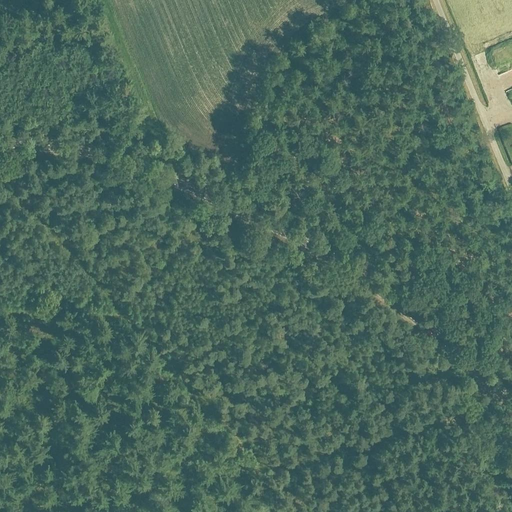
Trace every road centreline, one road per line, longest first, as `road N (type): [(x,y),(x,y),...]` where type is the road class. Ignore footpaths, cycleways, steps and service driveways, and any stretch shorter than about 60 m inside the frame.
road 1 (tertiary): [(511,407),(444,339),(281,230),(142,169),(49,147),(0,148)]
road 2 (track): [(0,490),(452,430),(508,403)]
road 3 (unclassified): [(511,196),(430,0)]
